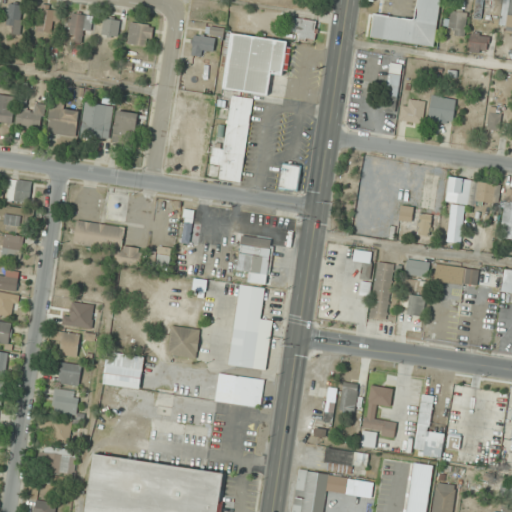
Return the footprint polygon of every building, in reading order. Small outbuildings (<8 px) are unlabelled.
[(373,14),(370,38),(434,46),(440,0),(416,0),(414,20),(373,14)] [(511,0),(502,0),(500,32),(511,32),(511,0)] [(6,24),(20,27),(23,6),(10,4),(6,24)] [(60,23),(61,9),(39,8),(38,32),(52,33),(53,22),(60,23)] [(465,35),(465,12),(449,12),(449,35),(465,35)] [(91,33),(93,17),(69,14),(66,38),(82,39),(83,32),(91,33)] [(314,40),(317,23),(287,17),(284,34),(314,40)] [(118,37),(120,20),(104,18),(102,35),(118,37)] [(150,47),(154,26),(131,22),(128,44),(150,47)] [(223,36),(223,28),(208,28),(208,35),(192,35),(192,56),(203,57),(203,50),(215,51),(215,36),(223,36)] [(219,87),(266,96),(269,75),(286,78),(292,42),(229,31),(219,87)] [(487,54),(489,34),(471,33),(469,52),(487,54)] [(398,75),(386,75),(386,111),(398,111),(398,75)] [(0,125),(12,126),(14,97),(0,95),(0,125)] [(428,120),(452,125),(456,100),(432,95),(428,120)] [(252,99),(231,96),(226,145),(214,144),(212,158),(221,159),(220,172),(244,175),(252,99)] [(422,124),(426,102),(404,98),(400,120),(422,124)] [(79,111),(64,109),(64,103),(52,102),(48,133),(76,137),(79,111)] [(33,112),(22,108),(15,124),(38,132),(47,107),(36,103),(33,112)] [(81,135),(108,140),(114,107),(86,103),(81,135)] [(499,131),(502,109),(489,108),(487,130),(499,131)] [(116,143),(137,142),(135,113),(114,114),(116,143)] [(279,190),(298,191),(300,166),(281,164),(279,190)] [(448,242),(461,243),(465,202),(495,205),(497,183),(449,178),(446,203),(451,203),(448,242)] [(29,204),(33,183),(10,179),(6,200),(29,204)] [(511,242),(511,194),(506,194),(500,240),(511,242)] [(0,230),(22,232),(24,209),(0,206),(0,230)] [(413,222),(413,207),(399,206),(399,222),(413,222)] [(417,233),(428,235),(432,216),(421,214),(417,233)] [(125,227),(76,221),(73,244),(116,251),(114,263),(140,267),(143,249),(123,246),(125,227)] [(23,248),(23,236),(5,237),(5,249),(23,248)] [(269,275),(273,240),(241,236),(237,271),(269,275)] [(169,268),(171,257),(151,254),(149,265),(169,268)] [(427,278),(430,263),(411,261),(409,276),(427,278)] [(369,319),(387,322),(395,264),(377,262),(369,319)] [(478,286),(479,270),(436,265),(434,281),(478,286)] [(511,293),(511,292),(511,271),(506,270),(501,291),(511,293)] [(19,274),(0,272),(0,289),(18,290),(19,274)] [(266,370),(272,321),(260,319),(265,288),(239,285),(229,365),(266,370)] [(0,314),(10,319),(19,300),(0,291),(0,314)] [(423,317),(426,297),(403,294),(401,314),(423,317)] [(13,324),(0,321),(0,342),(9,345),(13,324)] [(201,331),(172,326),(168,354),(196,359),(201,331)] [(52,340),(62,344),(59,352),(75,357),(81,338),(56,329),(52,340)] [(103,385),(140,389),(143,356),(107,352),(103,385)] [(82,365),(59,362),(57,384),(79,386),(82,365)] [(214,401),(260,408),(264,381),(219,374),(214,401)] [(356,383),(339,384),(341,414),(358,413),(356,383)] [(393,390),(371,386),(363,430),(364,430),(361,447),(375,449),(378,435),(395,437),(397,423),(375,419),(378,405),(391,407),(393,390)] [(337,389),(328,388),(324,422),(333,423),(337,389)] [(79,391),(53,390),(52,412),(78,414),(79,391)] [(414,454),(441,458),(445,434),(429,432),(434,396),(422,395),(414,454)] [(212,425),(215,402),(173,397),(170,420),(212,425)] [(67,445),(74,425),(53,418),(47,439),(67,445)] [(449,449),(457,450),(458,438),(450,437),(449,449)] [(42,473),(67,477),(71,451),(46,446),(42,473)] [(355,452),(327,448),(324,470),(352,474),(355,452)] [(217,511),(223,472),(93,454),(85,511),(217,511)] [(323,511),(326,493),(372,498),(374,480),(297,471),(292,511),(323,511)] [(453,511),(455,485),(435,483),(432,511),(453,511)] [(511,484),(500,484),(499,497),(511,498),(511,484)] [(34,511),(54,511),(56,503),(36,500),(34,511)]
